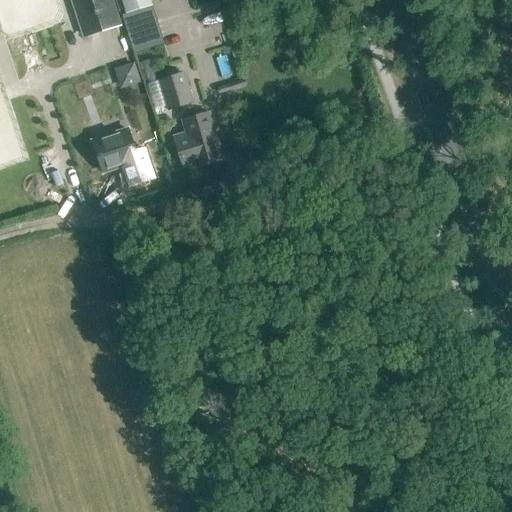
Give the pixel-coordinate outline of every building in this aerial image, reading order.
[(70,0),(83,39),(122,26),(112,0),(70,0)] [(124,0),(131,18),(140,15),(141,21),(154,17),(152,7),(154,7),(152,0),(124,0)] [(138,60),(116,66),(122,87),(144,81),(138,60)] [(182,70),(159,78),(169,110),(192,103),(182,70)] [(183,169),(222,157),(209,114),(182,121),(186,133),(174,137),(183,169)] [(128,131),(92,142),(102,173),(127,165),(134,186),(153,180),(143,151),(135,153),(128,131)]
